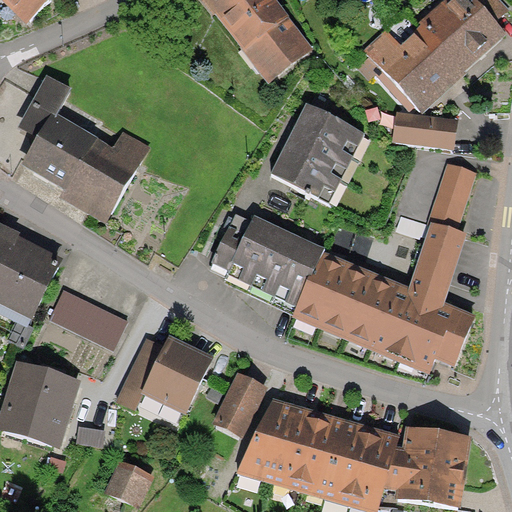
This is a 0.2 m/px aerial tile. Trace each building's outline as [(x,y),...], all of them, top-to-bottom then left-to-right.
[(1,0),(27,25),(51,0),(1,0)] [(269,86),(314,51),(275,0),(199,0),(213,17),(216,15),(269,86)] [(387,32),(366,51),(371,56),(358,68),(369,80),(381,70),(424,116),(467,75),(464,72),(503,36),(492,24),(505,12),(493,0),(488,0),(478,10),(467,0),(448,0),(422,25),(425,28),(403,49),(387,32)] [(13,180),(84,225),(89,216),(105,225),(149,148),(123,133),(114,149),(55,116),(69,92),(47,80),(20,127),(41,139),(27,162),(22,159),(13,180)] [(364,134),(307,105),(272,176),(329,204),(364,134)] [(430,119),(398,116),(394,145),(455,152),(458,122),(430,119)] [(478,175),(447,165),(427,224),(431,225),(459,234),(478,175)] [(211,270),(227,278),(225,283),(293,316),(309,278),(312,279),(324,255),(326,250),(255,217),(252,223),(237,216),(233,225),(211,270)] [(0,305),(33,322),(65,260),(19,237),(21,235),(0,224),(0,305)] [(309,278),(293,316),(292,319),(430,377),(437,362),(454,370),(474,319),(444,308),(468,237),(459,234),(431,225),(409,291),(324,255),(312,279),(309,278)] [(126,322),(62,292),(49,322),(113,351),(126,322)] [(36,330),(18,321),(7,342),(25,351),(36,330)] [(186,417),(213,358),(191,349),(169,338),(164,349),(146,342),(118,404),(138,413),(144,398),(186,417)] [(57,376),(17,364),(0,419),(0,433),(60,451),(80,383),(57,376)] [(268,390),(237,374),(211,425),(242,441),(268,390)] [(397,451),(400,438),(383,434),(358,427),(336,421),(270,403),(234,476),(360,511),(378,511),(384,490),(394,492),(392,503),(459,511),(468,441),(406,430),(403,451),(397,451)] [(155,477),(119,462),(105,497),(141,511),(155,477)]
